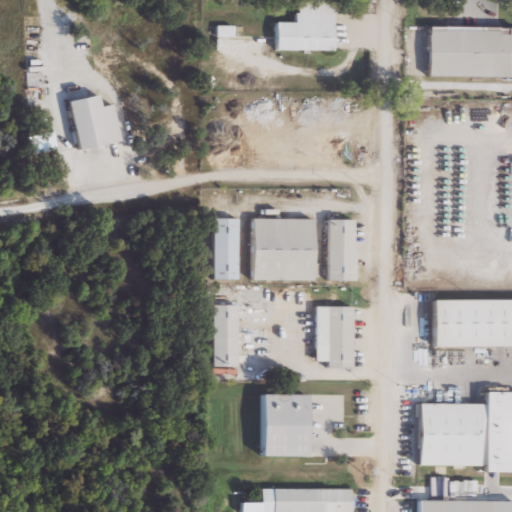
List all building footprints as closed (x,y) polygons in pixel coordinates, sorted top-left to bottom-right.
[(268,23),(291,24),(291,0),(327,1),(326,53),(267,52),(268,23)] [(210,37),(210,28),(226,28),(226,37),(210,37)] [(511,29),(511,78),(419,78),(420,28),(511,29)] [(67,151),(58,102),(89,97),(91,108),(106,106),(112,142),(67,151)] [(204,281),(204,220),(232,220),(232,281),(204,281)] [(308,220),(308,282),(242,282),(242,220),(308,220)] [(319,221),(348,221),(348,282),(319,282),(319,221)] [(511,348),(423,348),(423,302),(511,301),(511,348)] [(202,369),(202,307),(228,307),(228,369),(202,369)] [(345,367),(307,367),(307,308),(345,308),(345,367)] [(408,468),(409,406),(474,406),(474,394),(511,394),(511,474),(471,474),(471,468),(408,468)] [(248,458),(248,397),(296,397),(295,459),(248,458)] [(344,511),(251,511),(251,491),(345,491),(344,511)] [(506,511),(408,511),(408,503),(506,503),(506,511)]
